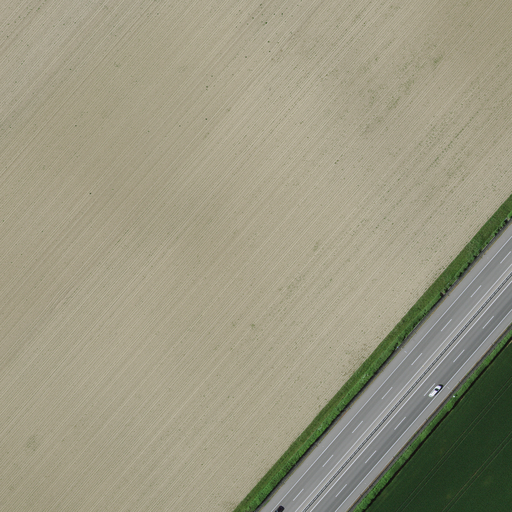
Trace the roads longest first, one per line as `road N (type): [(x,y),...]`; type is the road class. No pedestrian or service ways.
road 1 (motorway): [(511,250),(283,511)]
road 2 (motorway): [(322,511),(511,295)]
